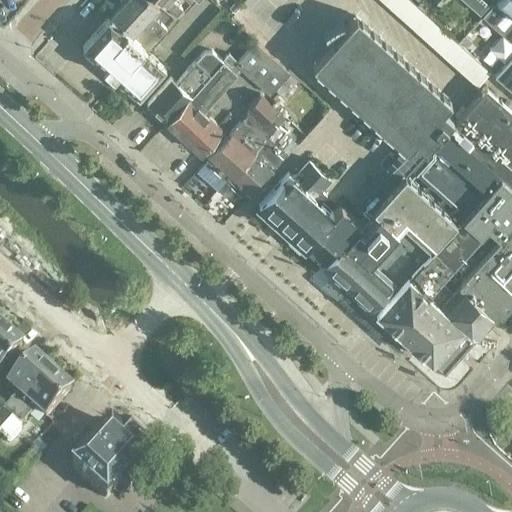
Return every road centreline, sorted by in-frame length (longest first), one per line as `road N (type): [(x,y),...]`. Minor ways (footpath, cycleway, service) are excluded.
road 1 (residential): [(336,355),(86,129)]
road 2 (tertiary): [(237,337),(245,366),(284,428),(375,511)]
road 3 (residential): [(511,359),(455,418),(427,421),(401,410),(336,355)]
road 4 (residential): [(114,363),(272,511)]
road 5 (tertiary): [(186,284),(31,133)]
road 6 (residential): [(0,261),(114,363)]
road 7 (tertiary): [(338,443),(237,337)]
